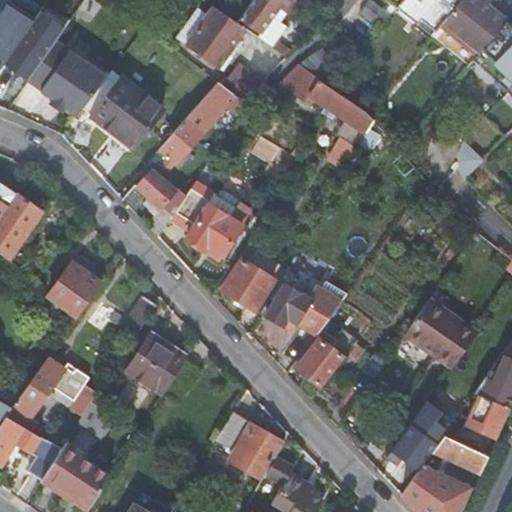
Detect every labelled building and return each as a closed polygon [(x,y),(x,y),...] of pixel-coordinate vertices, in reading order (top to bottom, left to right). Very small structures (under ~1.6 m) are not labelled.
[(253,0),(236,24),(245,31),(258,40),(273,19),(279,24),(294,2),(290,0),(253,0)] [(461,0),(379,0),(397,11),(430,39),(443,23),(461,0)] [(461,0),(443,23),(481,53),(483,50),(505,22),(485,5),(488,0),(461,0)] [(381,30),(391,18),(370,3),(361,14),(381,30)] [(38,14),(63,31),(66,26),(41,9),(38,14)] [(197,33),(185,46),(216,70),(245,31),(236,24),(215,10),(197,33)] [(25,84),(53,43),(63,31),(38,14),(2,68),(16,77),(25,84)] [(273,19),(258,40),(272,50),(276,44),(287,29),(279,24),(273,19)] [(511,27),(505,22),(483,50),(511,78),(511,27)] [(105,80),(53,43),(25,84),(39,93),(38,94),(50,102),(63,110),(75,119),(82,110),(105,80)] [(276,44),(272,50),(285,59),(290,54),(276,44)] [(322,53),(298,68),(316,81),(324,87),(337,78),(322,53)] [(258,82),(235,67),(223,86),(245,101),(258,82)] [(316,81),(298,68),(277,88),(306,107),(311,100),(324,109),(319,115),(331,123),(335,117),(343,122),(349,125),(365,136),(372,124),(367,117),(328,91),(315,83),(316,81)] [(120,79),(111,72),(82,110),(131,148),(161,109),(121,78),(120,79)] [(19,92),(25,84),(16,77),(11,86),(19,92)] [(239,117),(247,105),(218,83),(159,152),(170,161),(174,165),(176,166),(201,137),(197,134),(207,123),(210,126),(226,107),(239,117)] [(260,84),(253,95),(269,105),(276,95),(267,88),(260,84)] [(63,110),(50,102),(48,106),(60,115),(63,110)] [(340,140),(349,125),(343,122),(334,137),(340,140)] [(365,136),(349,125),(340,140),(342,142),(334,155),(335,155),(330,165),(343,173),(365,136)] [(481,160),(464,144),(462,147),(460,150),(458,154),(457,159),(457,163),(458,167),(459,171),(462,175),(464,178),(481,160)] [(169,172),(174,165),(170,161),(164,168),(169,172)] [(157,240),(170,220),(184,198),(176,191),(175,193),(151,173),(137,189),(148,199),(154,204),(161,210),(146,228),(157,240)] [(184,198),(170,220),(189,233),(185,240),(219,262),(240,229),(249,214),(238,206),(235,210),(215,197),(214,196),(194,183),(184,198)] [(0,207),(7,212),(16,197),(0,186),(0,207)] [(218,193),(215,197),(235,210),(238,206),(240,203),(223,192),(218,193)] [(7,212),(0,222),(0,255),(7,260),(38,211),(16,197),(7,212)] [(154,204),(148,199),(143,206),(149,211),(154,204)] [(222,291),(254,312),(275,282),(241,261),(222,291)] [(76,320),(100,286),(70,265),(47,298),(76,320)] [(295,277),(284,271),(278,283),(283,286),(265,317),(291,332),(296,324),(317,335),(340,303),(326,296),(316,290),(309,301),(289,288),(295,277)] [(309,301),(316,290),(295,277),(289,288),(309,301)] [(331,287),(326,296),(340,303),(345,296),(331,287)] [(126,323),(139,332),(155,307),(142,299),(126,323)] [(404,336),(452,369),(477,335),(428,301),(404,336)] [(354,346),(357,342),(341,330),(333,340),(324,334),(296,371),(320,390),(342,361),(354,346)] [(125,373),(162,398),(187,359),(157,339),(149,350),(143,346),(125,373)] [(511,341),(511,342),(510,343),(502,354),(511,358),(511,341)] [(363,352),(354,346),(342,361),(351,368),(363,352)] [(361,373),(372,381),(386,362),(374,354),(361,373)] [(483,380),(473,394),(480,397),(506,409),(511,395),(511,388),(511,385),(511,362),(504,359),(493,384),(483,380)] [(11,410),(11,411),(5,419),(26,431),(32,422),(27,418),(29,415),(33,416),(37,411),(35,406),(47,388),(50,390),(62,372),(46,361),(11,410)] [(70,411),(82,419),(91,405),(97,396),(85,388),(70,411)] [(466,425),(493,437),(506,409),(480,397),(466,425)] [(251,426),(232,414),(215,442),(235,453),(251,426)] [(26,431),(5,419),(0,427),(0,466),(15,443),(36,456),(26,472),(41,481),(61,450),(40,437),(39,439),(26,431)] [(283,445),(251,426),(235,453),(229,462),(261,481),(264,477),(275,459),(283,445)] [(442,437),(431,451),(477,472),(484,456),(442,437)] [(61,450),(41,481),(56,492),(59,488),(90,508),(109,479),(78,459),(80,455),(65,445),(61,450)] [(282,511),(316,511),(323,502),(310,494),(304,491),(308,486),(291,475),(294,470),(275,459),(264,477),(282,487),(271,505),(282,511)] [(420,467),(399,496),(414,511),(458,511),(469,489),(420,467)] [(304,491),(310,494),(313,489),(308,486),(304,491)] [(59,488),(56,492),(86,511),(87,511),(90,508),(59,488)]
